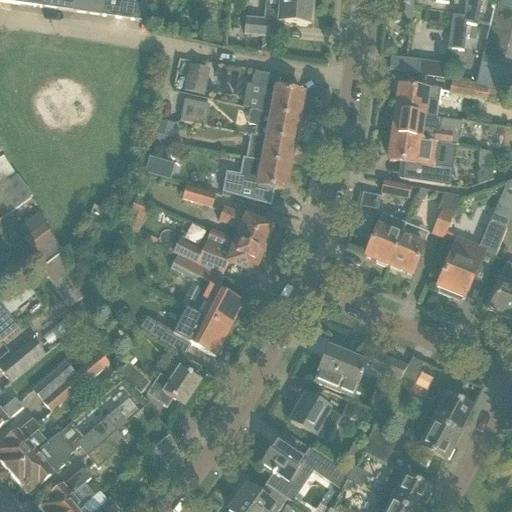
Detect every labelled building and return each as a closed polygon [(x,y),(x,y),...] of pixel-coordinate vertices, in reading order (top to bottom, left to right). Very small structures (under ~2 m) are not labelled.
[(12,0),(11,4),(41,8),(42,0),(12,0)] [(42,0),(41,8),(71,13),(73,0),(42,0)] [(73,0),(71,13),(102,17),(105,0),(73,0)] [(105,0),(102,17),(146,23),(149,0),(105,0)] [(246,21),(244,37),(263,38),(272,39),(274,24),(310,27),(312,0),(264,0),(264,10),(263,22),(246,21)] [(397,0),(394,24),(411,26),(414,0),(397,0)] [(465,0),(465,3),(464,18),(452,17),(447,50),(462,52),(466,25),(475,27),(481,0),(465,0)] [(475,88),(474,88),(502,95),(503,92),(511,94),(511,70),(502,69),(511,26),(511,12),(494,8),(475,88)] [(383,43),(382,56),(394,57),(395,51),(391,44),(383,43)] [(390,58),(389,72),(413,75),(415,61),(390,58)] [(435,64),(433,79),(443,81),(445,65),(435,64)] [(254,73),(251,86),(251,87),(263,90),(258,112),(297,120),(302,96),(277,91),(280,78),(254,73)] [(187,80),(184,92),(205,97),(208,85),(187,80)] [(474,88),(475,88),(451,82),(448,96),(485,104),(485,102),(495,104),(496,100),(501,101),(502,95),(474,88)] [(399,89),(396,114),(423,118),(437,120),(441,91),(425,89),(424,93),(399,89)] [(183,103),(180,123),(205,128),(208,107),(183,103)] [(297,120),(258,112),(258,113),(252,112),(249,113),(247,124),(249,127),(255,128),(254,136),(293,144),(297,120)] [(396,114),(392,138),(438,144),(438,145),(450,147),(452,132),(439,130),(440,120),(437,120),(423,118),(396,114)] [(155,143),(175,147),(178,133),(172,132),(174,125),(160,122),(155,143)] [(293,144),(254,136),(254,137),(252,137),(247,160),(288,168),(293,144)] [(392,138),(389,163),(399,164),(410,166),(408,182),(434,186),(444,187),(446,170),(436,169),(435,169),(438,145),(438,144),(392,138)] [(2,158),(0,158),(0,184),(2,188),(16,178),(2,158)] [(288,168),(247,160),(243,159),(237,189),(258,193),(258,192),(259,188),(284,193),(288,168)] [(148,160),(144,174),(170,182),(174,167),(148,160)] [(480,172),(476,176),(477,187),(492,182),(491,172),(480,172)] [(0,200),(9,213),(29,198),(16,178),(2,188),(0,189),(0,200)] [(499,202),(511,207),(511,182),(506,185),(499,202)] [(406,200),(409,189),(384,183),(381,195),(406,200)] [(215,196),(208,194),(185,188),(181,202),(211,210),(215,196)] [(419,190),(415,199),(423,202),(427,192),(419,190)] [(363,192),(361,207),(379,209),(381,195),(363,192)] [(437,210),(443,212),(433,235),(444,240),(447,232),(454,217),(453,216),(460,199),(444,195),(437,210)] [(46,223),(29,198),(9,213),(25,238),(23,240),(23,241),(46,223)] [(126,226),(124,231),(137,236),(139,231),(148,206),(135,201),(126,226)] [(94,208),(86,225),(97,230),(105,212),(94,208)] [(244,218),(223,210),(218,224),(238,232),(234,242),(264,253),(274,229),(244,217),(244,218)] [(377,230),(366,259),(388,268),(405,226),(405,225),(381,216),(376,229),(377,230)] [(47,224),(46,223),(23,241),(42,270),(63,253),(44,226),(47,224)] [(456,241),(454,248),(436,290),(464,301),(483,254),(494,259),(505,232),(488,225),(478,250),(456,241)] [(405,226),(388,268),(411,277),(428,236),(405,226)] [(456,236),(447,232),(444,240),(453,243),(456,236)] [(210,233),(202,254),(178,242),(172,254),(178,257),(222,279),(226,267),(254,278),(264,253),(234,242),(210,233)] [(72,267),(63,253),(42,270),(49,281),(72,267)] [(178,257),(170,271),(193,283),(198,286),(185,310),(185,311),(228,333),(236,318),(239,319),(242,312),(240,310),(241,307),(217,294),(224,280),(222,279),(178,257)] [(500,278),(486,311),(511,321),(511,266),(507,264),(501,279),(500,278)] [(93,299),(90,303),(100,320),(110,310),(93,299)] [(0,343),(18,329),(0,305),(0,343)] [(167,333),(161,345),(169,350),(184,359),(190,346),(214,359),(216,356),(219,358),(223,350),(220,348),(228,333),(185,311),(172,336),(167,333)] [(156,326),(149,338),(161,345),(167,333),(156,326)] [(32,340),(0,367),(0,372),(8,383),(43,354),(32,340)] [(340,395),(343,385),(356,390),(366,365),(328,349),(314,384),(340,395)] [(398,383),(401,379),(405,367),(375,355),(368,371),(398,383)] [(93,360),(74,375),(41,404),(51,416),(103,371),(93,360)] [(190,363),(186,368),(197,375),(201,369),(190,363)] [(41,404),(74,375),(65,364),(31,393),(41,404)] [(151,390),(148,388),(150,385),(127,365),(117,377),(140,397),(144,393),(147,396),(146,397),(166,410),(172,402),(183,409),(200,384),(179,370),(170,384),(160,377),(151,390)] [(401,379),(398,383),(389,402),(392,403),(399,407),(402,408),(415,385),(401,379)] [(84,435),(119,407),(126,416),(131,412),(116,392),(76,424),(84,435)] [(424,418),(423,419),(458,437),(471,411),(437,393),(424,419),(424,418)] [(339,418),(305,398),(290,424),(324,444),(339,418)] [(0,426),(22,409),(14,400),(0,411),(0,426)] [(341,417),(365,427),(371,413),(347,403),(341,417)] [(399,407),(392,403),(384,420),(391,424),(399,407)] [(116,412),(106,420),(116,432),(126,424),(125,423),(116,412)] [(458,437),(423,419),(410,445),(444,463),(458,437)] [(86,458),(116,432),(106,420),(76,445),(86,458)] [(46,445),(36,433),(39,431),(31,421),(3,445),(4,446),(0,449),(0,464),(10,476),(46,445)] [(368,441),(391,453),(396,442),(373,430),(368,441)] [(116,432),(86,458),(96,471),(127,445),(116,432)] [(56,436),(46,445),(10,476),(27,496),(38,486),(39,488),(52,476),(67,463),(65,460),(72,454),(56,436)] [(168,437),(152,451),(166,469),(177,454),(168,437)] [(391,453),(368,441),(361,454),(384,466),(391,453)] [(277,444),(260,469),(273,477),(266,488),(285,502),(290,506),(315,470),(307,464),(302,461),(277,444)] [(309,451),(302,461),(307,464),(315,470),(322,460),(309,451)] [(392,470),(377,498),(404,511),(418,511),(429,492),(405,479),(406,477),(392,470)] [(82,471),(48,499),(50,500),(41,508),(44,511),(78,511),(81,510),(70,497),(90,480),(82,471)] [(228,511),(278,511),(285,502),(266,488),(259,497),(246,488),(228,511)] [(379,500),(372,511),(404,511),(377,498),(377,499),(379,500)] [(96,511),(83,511),(81,510),(78,511),(118,511),(109,501),(96,511)]
